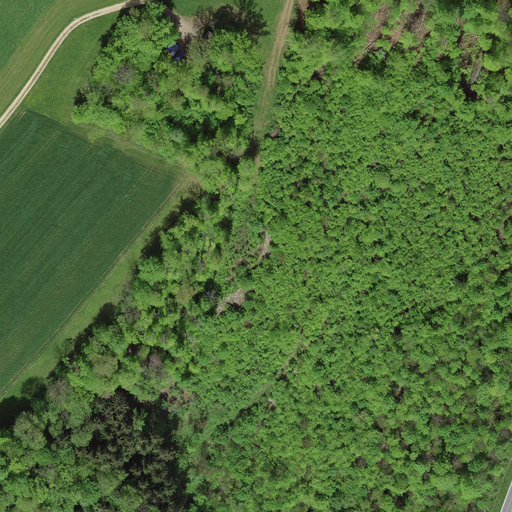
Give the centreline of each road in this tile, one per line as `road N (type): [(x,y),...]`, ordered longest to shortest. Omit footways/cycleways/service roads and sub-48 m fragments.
road 1 (track): [(393,200),(341,256),(284,364),(199,448),(185,511)]
road 2 (track): [(0,125),(74,23),(147,2)]
road 3 (track): [(147,2),(280,30)]
